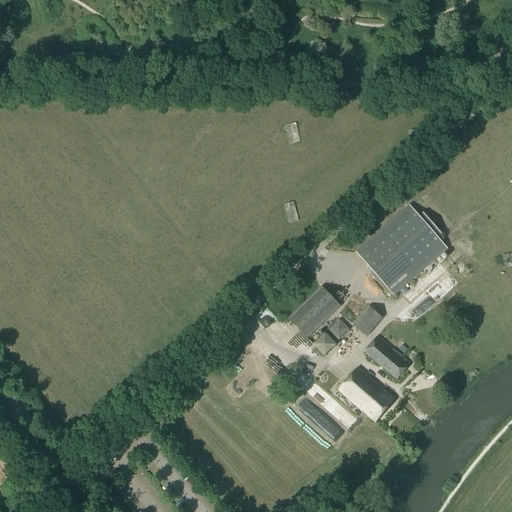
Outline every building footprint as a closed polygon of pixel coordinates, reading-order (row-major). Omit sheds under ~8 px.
[(12,3),(0,3),(0,17),(13,17),(12,3)] [(454,14),(449,4),(438,10),(444,19),(454,14)] [(375,11),(350,9),(350,18),(374,19),(375,11)] [(402,50),(402,40),(390,40),(391,51),(402,50)] [(286,121),(288,140),(299,139),(297,120),(286,121)] [(421,141),(420,131),(408,132),(409,142),(421,141)] [(286,199),(288,218),(300,216),(297,198),(286,199)] [(357,253),(393,294),(446,249),(437,239),(441,235),(423,214),(418,217),(410,207),(357,253)] [(511,253),(503,255),(505,268),(511,266),(511,253)] [(288,319),(307,338),(340,307),(321,287),(288,319)] [(368,307),(359,318),(353,325),(367,337),(382,319),(368,307)] [(339,317),(308,350),(314,355),(318,350),(324,356),(350,329),(339,317)] [(377,336),(364,352),(396,380),(410,364),(377,336)] [(338,390),(344,396),(375,423),(394,400),(357,368),(338,390)]
